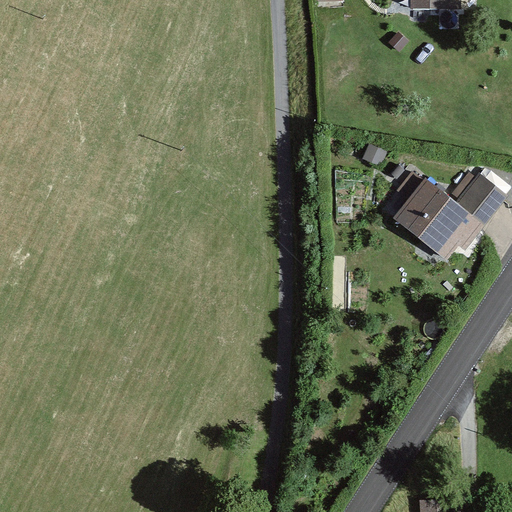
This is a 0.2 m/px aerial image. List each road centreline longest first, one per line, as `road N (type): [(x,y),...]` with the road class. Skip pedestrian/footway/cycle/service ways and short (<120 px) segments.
road 1 (unclassified): [(280,0),(289,214),(280,428),(261,511)]
road 2 (tertiary): [(511,285),(361,511)]
